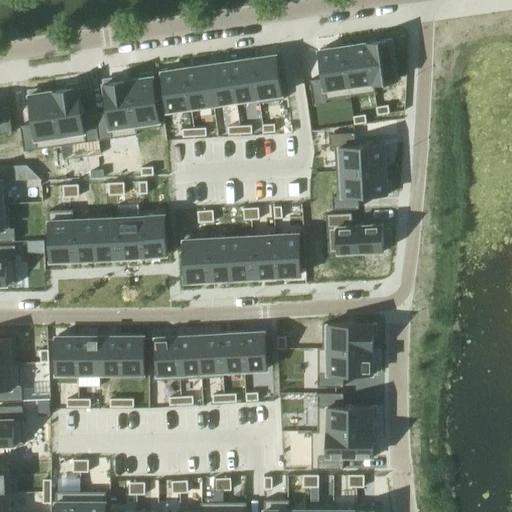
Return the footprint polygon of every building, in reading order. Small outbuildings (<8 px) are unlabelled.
[(391,39),(367,43),(372,83),(374,83),(397,80),(391,39)] [(367,43),(343,46),(350,96),(374,93),(375,92),(374,83),(372,83),(367,43)] [(322,79),(310,80),(313,106),(326,104),(326,100),(350,96),(343,46),(318,50),(322,79)] [(276,54),(252,57),(258,99),(282,95),(276,54)] [(252,57),(230,61),(236,102),(258,99),(252,57)] [(230,61),(207,64),(213,105),(236,102),(230,61)] [(207,64),(185,67),(191,109),(213,105),(207,64)] [(185,67),(161,71),(167,112),(191,109),(185,67)] [(141,78),(128,80),(135,130),(136,130),(160,126),(152,73),(141,74),(141,78)] [(108,113),(95,115),(98,140),(136,135),(137,135),(136,130),(135,130),(128,80),(115,82),(114,78),(103,80),(108,113)] [(66,89),(53,91),(61,146),(98,140),(95,115),(82,117),(77,83),(77,84),(66,85),(66,89)] [(33,124),(20,126),(24,151),(61,146),(53,91),(40,93),(39,89),(28,91),(33,124)] [(388,105),(376,107),(377,115),(389,113),(388,105)] [(0,134),(12,133),(8,108),(0,108),(0,134)] [(365,115),(353,116),(354,125),(366,123),(365,115)] [(274,124),(262,124),(262,133),(275,132),(274,124)] [(251,125),(239,126),(240,134),(252,133),(251,125)] [(239,126),(227,126),(228,135),(240,134),(239,126)] [(194,128),(182,129),(182,137),(194,137),(194,128)] [(206,128),(194,128),(194,137),(206,136),(206,128)] [(354,133),(329,134),(329,147),(338,147),(340,171),(386,169),(386,156),(389,155),(388,144),(385,144),(355,145),(354,133)] [(0,204),(4,204),(3,179),(12,179),(11,166),(0,166),(0,204)] [(153,167),(141,167),(141,176),(153,175),(153,167)] [(341,196),(332,197),(333,210),(358,208),(358,196),(388,194),(391,194),(391,182),(387,182),(386,169),(340,171),(341,196)] [(147,181),(138,181),(139,194),(147,193),(147,181)] [(124,182),(116,183),(116,195),(124,194),(124,182)] [(116,183),(108,183),(109,195),(116,195),(116,183)] [(299,183),(288,184),(289,197),(300,196),(299,183)] [(78,184),(70,185),(71,197),(79,197),(78,184)] [(70,185),(62,185),(63,197),(71,197),(70,185)] [(0,241),(14,241),(14,228),(5,228),(4,204),(0,204),(0,241)] [(281,207),(273,208),(273,220),(282,219),(281,207)] [(258,208),(250,209),(251,221),(259,221),(258,208)] [(250,209),(242,209),(243,222),(251,221),(250,209)] [(205,211),(197,212),(197,224),(205,224),(205,211)] [(212,211),(205,211),(205,224),(213,223),(212,211)] [(351,213),(326,215),(327,227),(328,253),(337,253),(338,253),(365,252),(365,255),(379,255),(379,251),(383,251),(382,224),(352,225),(351,213)] [(164,214),(140,216),(142,257),(166,256),(164,214)] [(140,216),(117,217),(119,258),(142,257),(140,216)] [(117,217),(95,218),(97,260),(119,258),(117,217)] [(95,218),(72,219),(74,261),(97,260),(95,218)] [(72,219),(48,220),(50,262),(74,261),(72,219)] [(298,234),(274,235),(277,277),(301,276),(298,234)] [(274,235),(252,237),(254,279),(277,277),(274,235)] [(252,237),(229,238),(231,280),(254,279),(252,237)] [(229,238),(206,239),(208,281),(231,280),(229,238)] [(206,239),(182,241),(184,282),(208,281),(206,239)] [(0,285),(7,285),(7,284),(17,284),(15,245),(0,245),(0,285)] [(376,324),(322,324),(322,348),(322,349),(372,349),(372,336),(376,336),(376,324)] [(265,331),(242,332),(244,371),(267,369),(265,331)] [(242,332),(220,334),(223,372),(224,372),(244,371),(242,332)] [(220,334),(199,335),(201,378),(223,377),(224,376),(224,372),(223,372),(220,334)] [(199,335),(177,336),(180,379),(201,378),(199,335)] [(78,336),(55,336),(56,374),(78,374),(78,336)] [(100,336),(78,336),(78,374),(100,374),(100,336)] [(121,336),(100,336),(100,374),(120,374),(121,374),(121,336)] [(121,374),(120,374),(120,379),(121,379),(144,379),(144,336),(121,336),(121,374)] [(177,336),(155,337),(157,380),(180,379),(177,336)] [(285,337),(277,337),(278,349),(286,349),(285,337)] [(14,338),(0,338),(0,363),(15,363),(15,362),(14,338)] [(322,348),(317,348),(317,349),(317,387),(343,387),(343,374),(376,374),(377,362),(373,362),(372,349),(322,349),(322,348)] [(48,350),(40,350),(41,362),(49,361),(48,350)] [(0,401),(22,401),(20,363),(20,362),(15,362),(15,363),(0,363),(0,401)] [(257,392),(245,393),(246,401),(258,400),(257,392)] [(343,393),(317,393),(317,431),(372,431),(372,418),(376,418),(376,406),(343,406),(343,393)] [(224,394),(212,395),(213,403),(224,402),(224,394)] [(236,394),(224,394),(224,402),(236,402),(236,394)] [(193,396),(181,397),(181,405),(193,404),(193,396)] [(181,397),(169,397),(169,405),(181,405),(181,397)] [(78,399),(67,399),(67,407),(78,407),(78,399)] [(90,399),(78,399),(78,407),(90,407),(90,399)] [(122,399),(110,399),(110,407),(122,407),(122,399)] [(133,399),(122,399),(122,407),(133,407),(133,399)] [(0,445),(24,444),(22,406),(0,406),(0,445)] [(372,431),(317,431),(317,469),(343,469),(343,456),(376,456),(376,445),(372,445),(372,431)] [(8,468),(0,468),(0,493),(9,493),(8,468)] [(272,477),(264,477),(264,489),(272,489),(272,477)] [(222,478),(215,479),(215,491),(223,490),(222,478)] [(230,478),(222,478),(223,490),(231,490),(230,478)] [(51,480),(43,479),(43,491),(51,491),(51,480)] [(187,480),(179,481),(180,493),(188,492),(187,480)] [(179,481),(172,481),(172,493),(180,493),(179,481)] [(51,491),(43,491),(43,503),(51,503),(51,491)] [(80,511),(80,492),(55,492),(55,511),(80,511)] [(105,511),(105,492),(80,492),(80,511),(105,511)] [(9,511),(9,493),(0,493),(0,511),(9,511)] [(288,500),(264,500),(263,511),(287,511),(288,510),(289,510),(289,500),(288,500)] [(201,502),(200,502),(200,507),(201,507),(201,511),(223,511),(223,502),(201,502)] [(245,511),(246,502),(223,502),(223,511),(245,511)]
